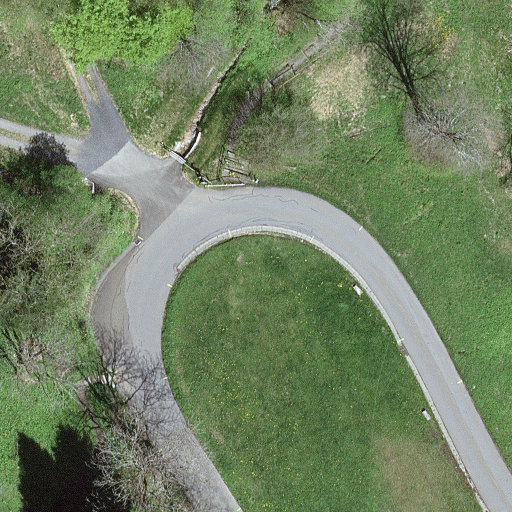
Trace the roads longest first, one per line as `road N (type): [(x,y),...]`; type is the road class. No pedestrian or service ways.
road 1 (unclassified): [(511,483),(396,292),(350,238),(305,213),(238,208),(187,223),(145,264),(130,302),(134,360),(217,511)]
road 2 (track): [(187,223),(127,161),(57,0)]
road 3 (track): [(127,161),(0,122)]
